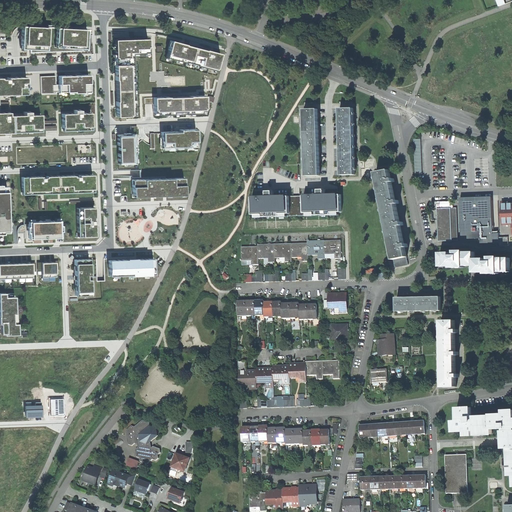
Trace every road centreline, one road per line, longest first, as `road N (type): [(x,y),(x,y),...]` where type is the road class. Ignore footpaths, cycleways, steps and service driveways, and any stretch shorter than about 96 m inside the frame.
road 1 (residential): [(104,5),(210,23),(391,94)]
road 2 (residential): [(401,137),(423,258),(413,279),(379,284)]
road 3 (residential): [(243,287),(379,284)]
